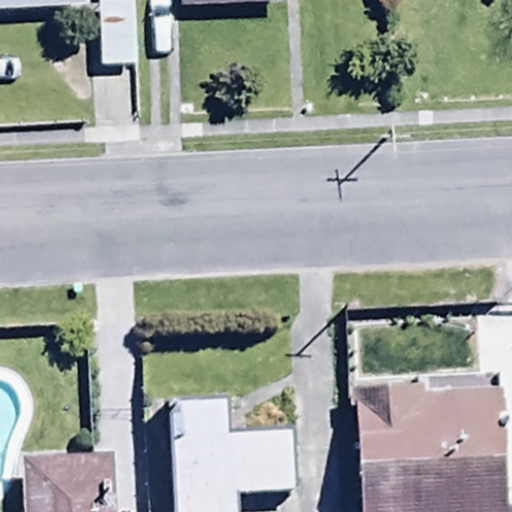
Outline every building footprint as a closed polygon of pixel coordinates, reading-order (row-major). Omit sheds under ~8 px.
[(0,0),(0,19),(87,16),(86,0),(0,0)] [(180,0),(181,18),(282,14),(281,0),(180,0)] [(505,511),(502,407),(355,410),(357,511),(505,511)] [(230,412),(167,414),(169,511),(235,511),(236,508),(294,506),(293,444),(231,446),(230,412)] [(115,511),(114,470),(23,473),(24,511),(115,511)]
